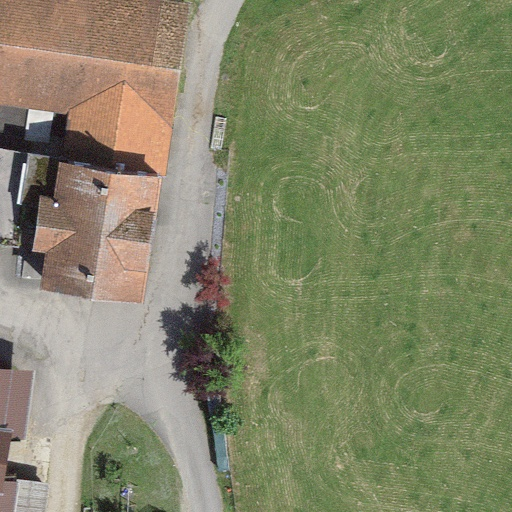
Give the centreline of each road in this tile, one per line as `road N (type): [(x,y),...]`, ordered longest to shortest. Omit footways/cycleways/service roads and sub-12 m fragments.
road 1 (unclassified): [(230,0),(211,44),(198,114),(178,341),(206,511)]
road 2 (track): [(181,373),(0,322)]
